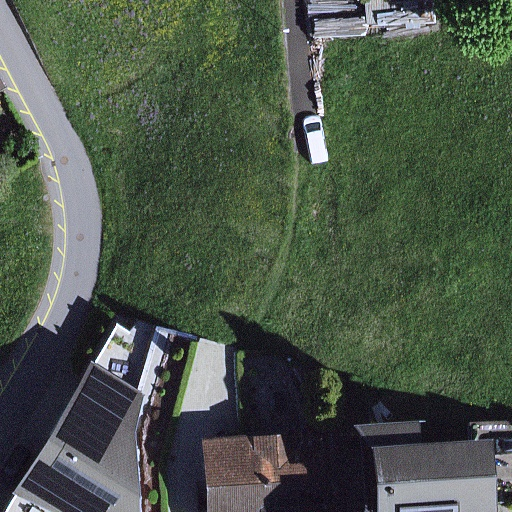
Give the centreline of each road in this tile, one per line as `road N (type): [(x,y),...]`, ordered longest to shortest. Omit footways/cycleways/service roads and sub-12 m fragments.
road 1 (residential): [(0,14),(68,171),(75,273),(69,317),(0,451)]
road 2 (residential): [(299,0),(311,164)]
